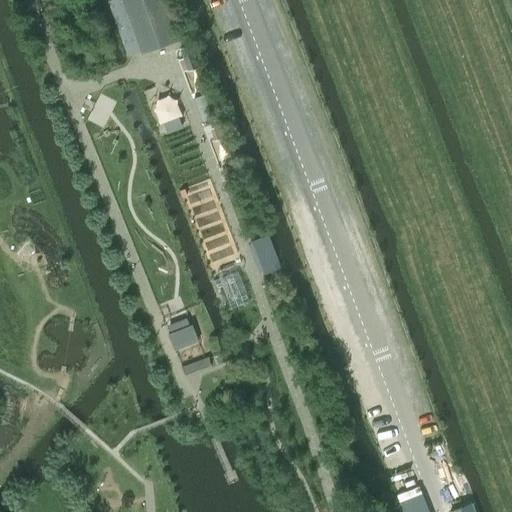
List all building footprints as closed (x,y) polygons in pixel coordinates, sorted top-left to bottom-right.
[(164,0),(121,0),(140,52),(178,39),(164,0)] [(182,58),(178,60),(180,63),(183,72),(187,70),(187,71),(188,71),(195,68),(186,46),(181,48),(179,49),(182,58)] [(204,68),(188,75),(200,103),(217,96),(204,68)] [(220,125),(210,129),(214,141),(224,137),(220,125)] [(233,136),(215,143),(216,148),(232,188),(249,181),(233,136)] [(278,280),(263,285),(267,295),(281,290),(278,280)] [(194,323),(171,332),(178,347),(200,338),(194,323)]
